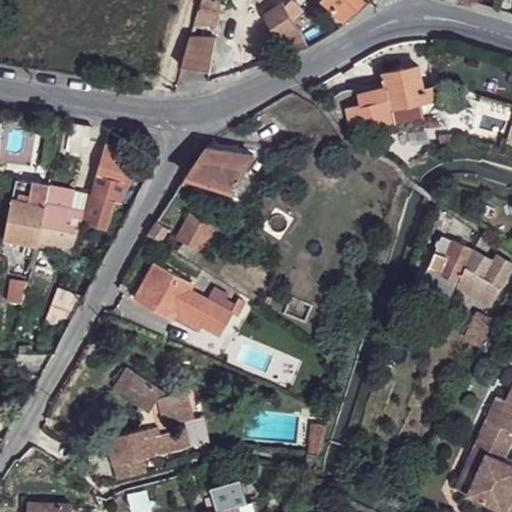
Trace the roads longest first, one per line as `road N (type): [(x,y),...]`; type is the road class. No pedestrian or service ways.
road 1 (residential): [(197,116),(0,464)]
road 2 (tertiary): [(197,116),(394,22)]
road 3 (tertiary): [(0,89),(197,116)]
road 4 (tertiary): [(394,22),(442,18),(511,37)]
